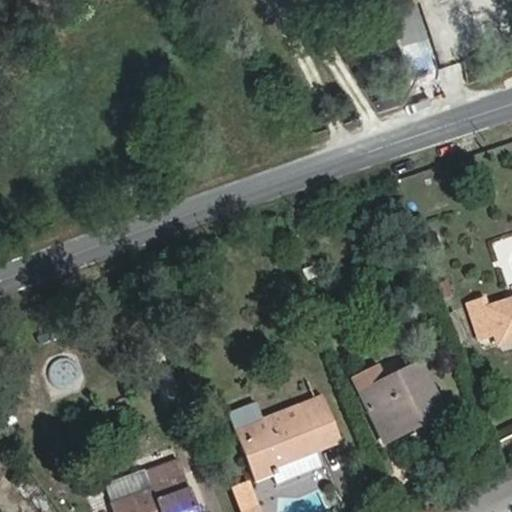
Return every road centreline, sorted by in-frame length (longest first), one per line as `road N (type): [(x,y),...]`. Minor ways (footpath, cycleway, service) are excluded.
road 1 (secondary): [(0,289),(435,131)]
road 2 (unknown): [(436,511),(293,489)]
